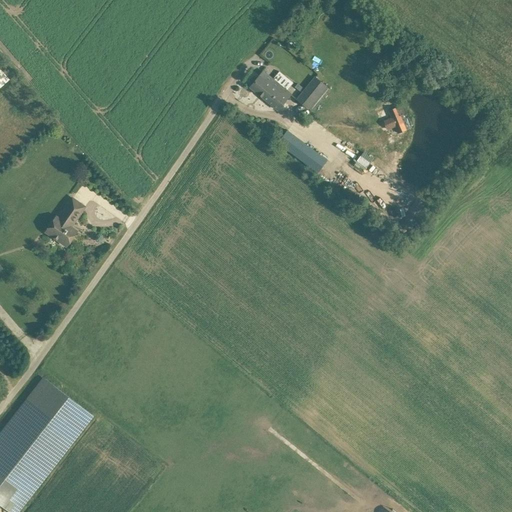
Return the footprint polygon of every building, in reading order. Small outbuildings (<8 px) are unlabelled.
[(0,68),(0,87),(9,80),(0,68)] [(286,99),(290,94),(272,80),(269,84),(259,76),(250,87),(283,114),(291,104),(286,99)] [(297,101),(309,111),(328,88),(315,78),(297,101)] [(403,105),(388,111),(391,118),(395,127),(398,133),(406,130),(403,123),(400,116),(406,113),(406,112),(403,106),(403,105)] [(287,130),(277,143),(318,173),(327,160),(287,130)] [(327,168),(341,172),(344,164),(330,159),(327,168)] [(77,231),(71,227),(85,207),(72,198),(58,218),(56,217),(46,232),(66,246),(77,231)] [(0,506),(8,511),(20,511),(89,413),(36,376),(0,427),(0,506)]
